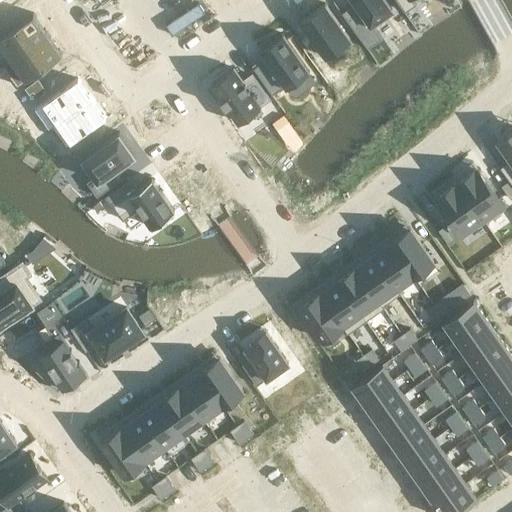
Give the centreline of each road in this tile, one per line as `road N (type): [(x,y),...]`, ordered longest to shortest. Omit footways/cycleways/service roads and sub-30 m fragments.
road 1 (residential): [(47,425),(266,281),(511,90)]
road 2 (residential): [(275,0),(135,92)]
